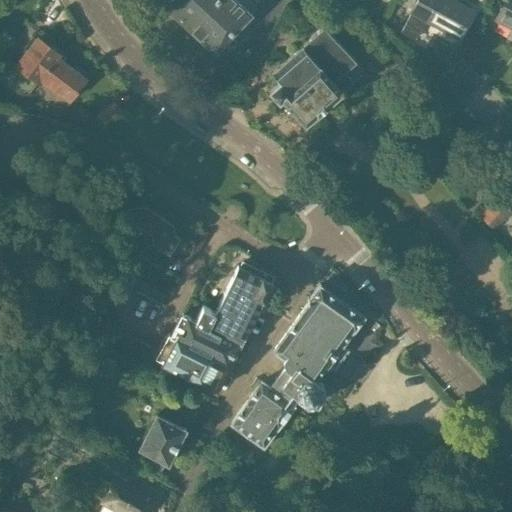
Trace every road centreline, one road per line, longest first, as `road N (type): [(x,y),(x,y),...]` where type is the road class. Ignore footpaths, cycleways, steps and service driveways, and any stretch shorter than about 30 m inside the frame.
road 1 (unclassified): [(305,275),(115,152),(0,118)]
road 2 (tertiary): [(335,234),(269,159),(120,43),(90,0)]
road 3 (tertiary): [(305,275),(197,463),(181,511)]
road 4 (tertiary): [(511,431),(335,234)]
